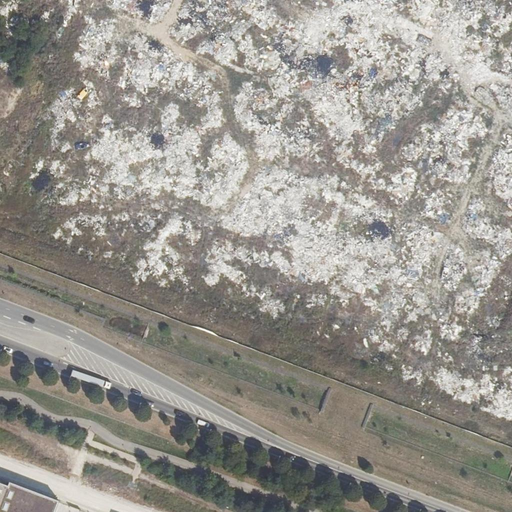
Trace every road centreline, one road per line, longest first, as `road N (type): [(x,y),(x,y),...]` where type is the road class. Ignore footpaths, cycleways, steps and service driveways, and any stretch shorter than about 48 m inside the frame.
road 1 (secondary): [(306,459),(83,339),(0,306)]
road 2 (secondary): [(0,343),(306,459)]
road 3 (track): [(235,511),(0,422)]
road 4 (unknown): [(338,0),(511,81)]
road 5 (secondary): [(306,459),(445,511)]
